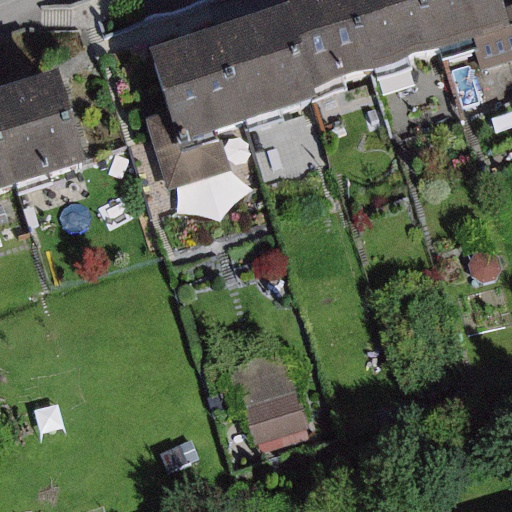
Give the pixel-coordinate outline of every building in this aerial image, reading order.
[(354,0),(350,0),(289,19),(292,27),(314,98),(379,78),(354,0)] [(426,0),(354,0),(379,78),(444,57),(426,0)] [(498,0),(426,0),(444,57),(510,37),(498,0)] [(292,27),(223,48),(249,132),(318,110),(314,98),(292,27)] [(223,48),(154,70),(180,153),(249,132),(223,48)] [(0,138),(19,197),(87,174),(59,88),(0,107),(0,138)] [(0,202),(19,197),(0,138),(0,202)] [(309,411),(255,410),(254,440),(309,441),(309,411)]
